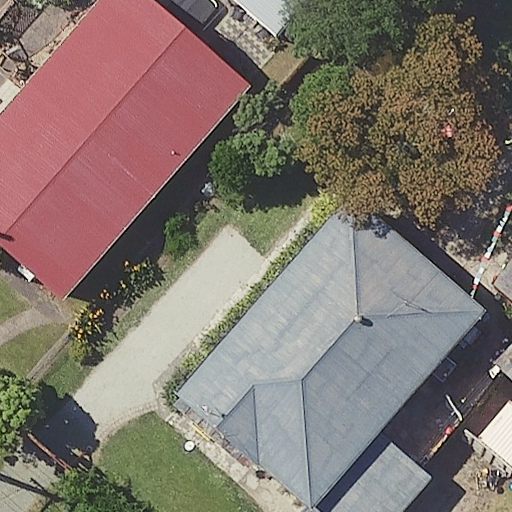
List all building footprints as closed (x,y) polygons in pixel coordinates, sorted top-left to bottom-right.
[(254,93),(144,0),(108,0),(0,126),(0,252),(67,310),(254,93)] [(317,0),(233,0),(282,41),(317,0)] [(483,314),(352,203),(179,404),(305,511),(312,511),(378,435),(483,314)] [(511,269),(493,291),(511,307),(511,269)] [(378,435),(312,511),(403,511),(431,480),(378,435)]
